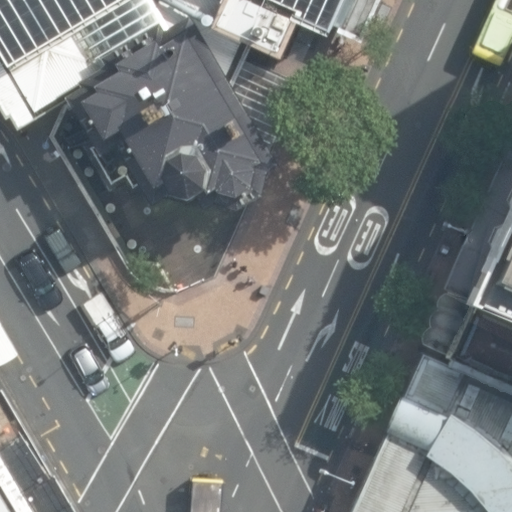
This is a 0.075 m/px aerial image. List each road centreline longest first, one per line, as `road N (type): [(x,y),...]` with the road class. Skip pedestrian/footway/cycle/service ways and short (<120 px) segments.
road 1 (secondary): [(249,511),(315,403),(499,0)]
road 2 (tertiary): [(158,511),(0,252)]
